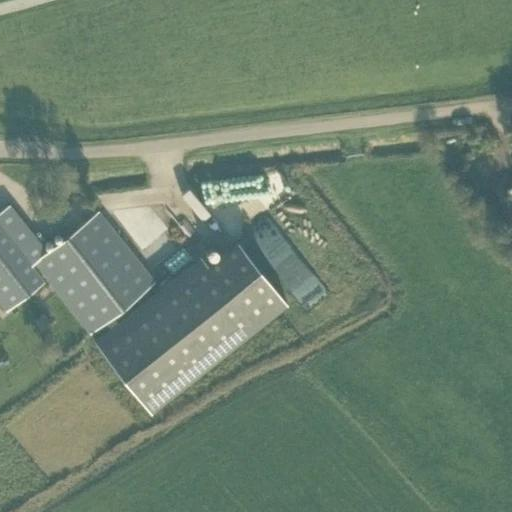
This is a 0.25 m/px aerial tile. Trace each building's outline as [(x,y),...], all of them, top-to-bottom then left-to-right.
[(511,186),(498,195),(490,183),(511,170),(511,165),(501,146),(466,166),(479,189),(499,215),(511,205),(511,204),(511,186)] [(240,196),(241,205),(274,201),(272,187),(264,188),(262,175),(226,180),(228,197),(240,196)] [(0,306),(3,311),(10,305),(42,281),(34,270),(37,267),(89,333),(153,282),(97,211),(47,251),(9,204),(0,211),(0,306)] [(287,304),(236,239),(207,263),(198,252),(91,338),(150,412),(287,304)] [(321,271),(294,294),(308,311),(335,288),(321,271)]
